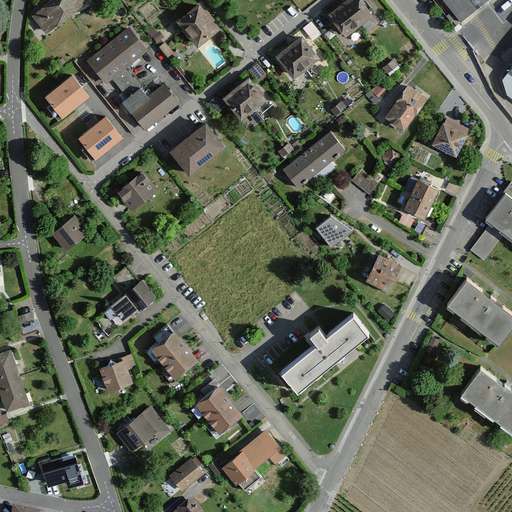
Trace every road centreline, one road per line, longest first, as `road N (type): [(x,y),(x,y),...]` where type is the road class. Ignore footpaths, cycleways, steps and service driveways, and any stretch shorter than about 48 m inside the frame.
road 1 (tertiary): [(334,481),(508,133)]
road 2 (residential): [(334,481),(88,183)]
road 3 (residential): [(118,511),(33,272),(30,240)]
road 4 (residential): [(88,183),(257,55)]
road 5 (residential): [(30,240),(19,107)]
